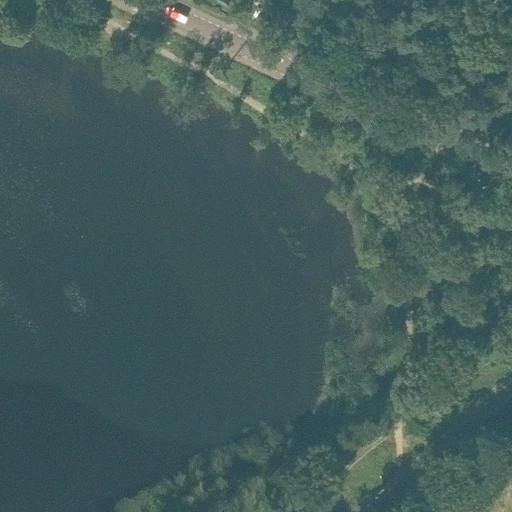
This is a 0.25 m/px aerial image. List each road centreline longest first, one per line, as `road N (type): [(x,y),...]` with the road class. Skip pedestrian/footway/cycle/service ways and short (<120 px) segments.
road 1 (secondary): [(511,170),(144,0)]
road 2 (unclassified): [(370,511),(511,379)]
